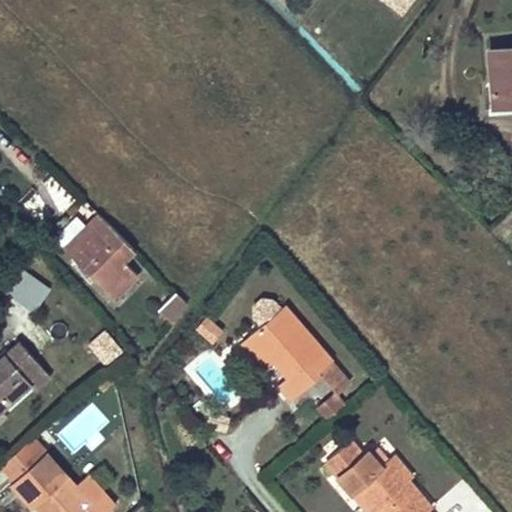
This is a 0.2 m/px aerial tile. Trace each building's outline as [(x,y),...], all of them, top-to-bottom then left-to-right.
[(385,0),(402,12),(411,0),(385,0)] [(511,41),(489,44),(489,50),(511,48),(511,41)] [(511,48),(489,50),(490,54),(491,68),(481,69),(482,79),(492,79),(494,105),(511,103),(511,48)] [(491,68),(490,54),(480,55),(481,69),(491,68)] [(20,208),(37,220),(48,206),(31,194),(20,208)] [(134,249),(100,214),(88,226),(66,248),(83,265),(83,266),(113,297),(137,273),(123,259),(134,249)] [(88,226),(77,215),(61,231),(58,240),(66,248),(88,226)] [(6,295),(37,310),(50,284),(19,268),(6,295)] [(187,303),(176,291),(159,309),(172,323),(187,303)] [(333,360),(285,305),(281,309),(274,300),(263,298),(254,305),(255,316),(262,325),(248,336),(270,362),(271,363),(275,360),(288,376),(278,385),(291,400),(321,375),(319,372),(333,360)] [(204,314),(194,329),(213,342),(224,327),(204,314)] [(105,328),(89,343),(105,362),(122,347),(105,328)] [(270,362),(248,336),(242,341),(264,367),(270,362)] [(24,346),(19,341),(5,353),(10,358),(24,346)] [(51,376),(24,346),(10,358),(5,353),(0,357),(0,412),(2,411),(31,385),(35,389),(51,376)] [(347,405),(337,392),(333,395),(343,408),(347,405)] [(343,408),(333,395),(320,406),(331,418),(343,408)] [(230,416),(209,411),(207,417),(228,423),(230,416)] [(228,423),(207,417),(205,425),(226,431),(228,423)] [(389,458),(387,460),(380,466),(370,453),(368,452),(362,457),(349,441),(326,461),(339,476),(338,477),(351,492),(357,487),(368,500),(361,505),(367,511),(425,511),(431,508),(407,479),(403,476),(390,460),(389,458)] [(387,460),(377,447),(370,453),(380,466),(387,460)] [(76,485),(46,452),(11,484),(32,508),(35,505),(40,501),(49,511),(105,511),(115,504),(88,474),(76,485)] [(411,475),(394,456),(390,460),(403,476),(407,479),(411,475)] [(368,500),(357,487),(351,492),(361,505),(368,500)] [(49,511),(40,501),(35,505),(41,511),(49,511)]
